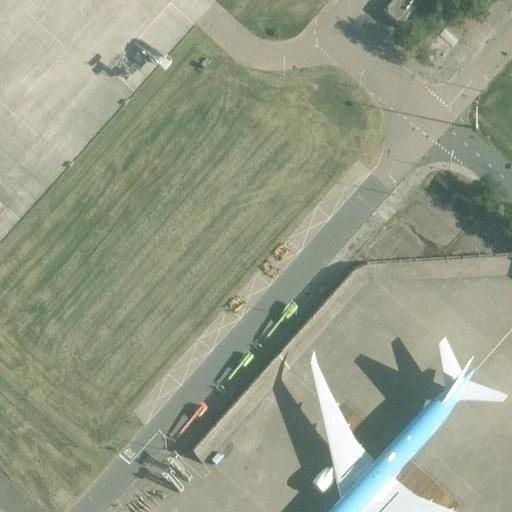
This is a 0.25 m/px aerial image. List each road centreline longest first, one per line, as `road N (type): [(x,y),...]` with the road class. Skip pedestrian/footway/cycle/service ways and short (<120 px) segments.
road 1 (unclassified): [(436,121),(87,511)]
road 2 (unclassified): [(351,0),(336,17),(336,38),(436,121)]
